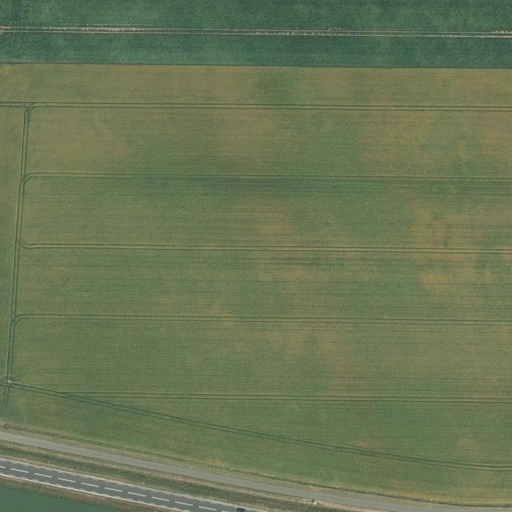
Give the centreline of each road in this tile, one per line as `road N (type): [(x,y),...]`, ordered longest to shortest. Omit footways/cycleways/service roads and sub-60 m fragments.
road 1 (unclassified): [(0,436),(431,511)]
road 2 (primary): [(223,511),(0,467)]
